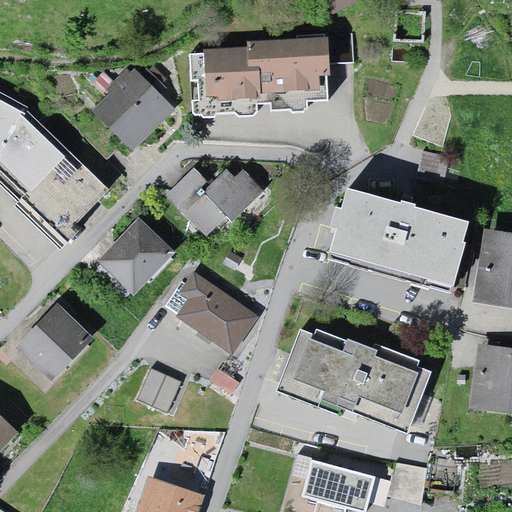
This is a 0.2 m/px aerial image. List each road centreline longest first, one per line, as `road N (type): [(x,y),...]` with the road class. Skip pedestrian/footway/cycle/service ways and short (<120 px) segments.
road 1 (residential): [(0,330),(183,157),(240,153),(314,166),(343,150)]
road 2 (residential): [(209,511),(318,210),(334,188),(383,166)]
